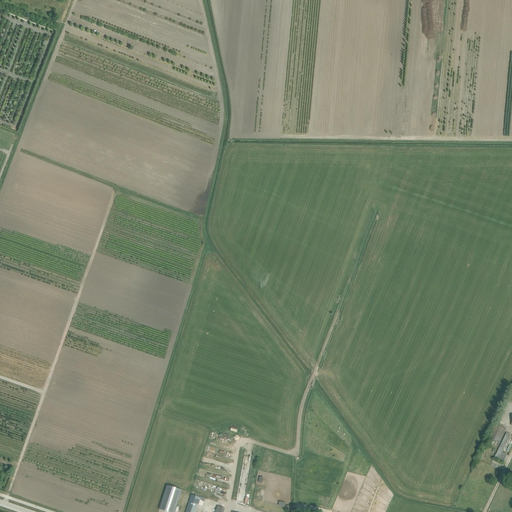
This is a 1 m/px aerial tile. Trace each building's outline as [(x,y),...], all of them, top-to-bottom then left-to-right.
[(489,439),(499,444),(506,430),(496,425),(489,439)] [(507,433),(494,458),(498,460),(511,435),(507,433)] [(503,452),(499,460),(503,462),(507,455),(503,452)] [(168,486),(160,510),(167,511),(175,511),(182,490),(168,486)] [(186,511),(194,511),(200,497),(192,495),(186,511)]
